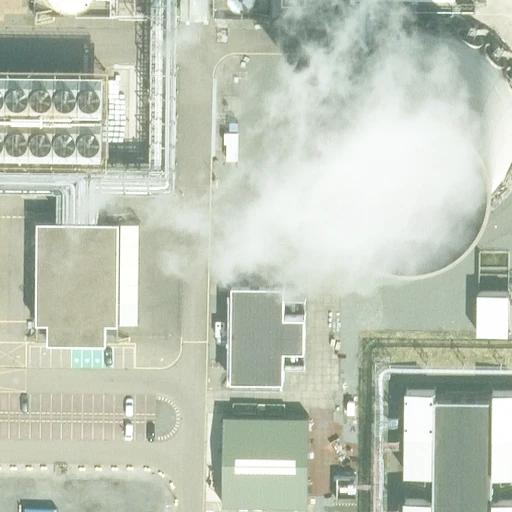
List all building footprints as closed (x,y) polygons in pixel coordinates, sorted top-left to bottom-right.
[(219,14),(219,0),(191,0),(191,13),(219,14)] [(511,62),(511,61),(506,54),(500,47),(490,38),(485,33),(477,28),(469,24),(460,20),(448,16),(439,14),(426,13),(413,14),(403,15),(390,18),(383,21),(376,24),(365,30),(355,38),(349,43),(342,51),(336,58),(331,66),(326,76),(322,86),(320,97),(318,108),(317,117),(318,128),(319,139),(321,148),(325,158),(329,167),(333,175),(341,185),(347,192),(355,199),(362,205),(372,211),(380,215),(387,218),(399,221),(412,224),(419,224),(432,224),(441,223),(459,218),(469,213),(477,209),(486,203),(496,195),(503,186),(509,179),(511,174),(511,62)] [(101,73),(0,70),(0,158),(99,161),(101,73)] [(132,71),(130,101),(146,102),(148,72),(132,71)] [(118,322),(119,221),(37,220),(36,322),(47,322),(47,342),(106,342),(106,322),(118,322)] [(511,330),(511,281),(486,281),(485,331),(511,330)] [(284,309),(284,289),(232,289),(231,385),(283,385),(284,359),(304,359),(304,310),(284,309)] [(433,473),(432,498),(404,497),(404,511),(511,511),(511,498),(492,498),(492,473),(511,473),(511,389),(492,389),(492,398),(435,397),(435,388),(406,388),(405,472),(433,473)]
